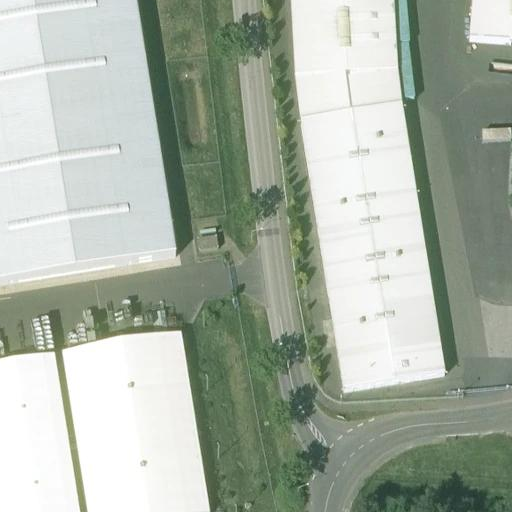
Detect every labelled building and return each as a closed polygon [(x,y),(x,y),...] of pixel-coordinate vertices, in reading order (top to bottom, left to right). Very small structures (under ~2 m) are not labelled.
[(132,0),(0,0),(0,286),(174,259),(132,0)] [(391,0),(289,0),(294,82),(396,76),(391,0)] [(511,0),(472,0),(468,44),(511,47),(511,0)] [(400,110),(396,76),(294,82),(300,126),(400,110)] [(400,110),(300,126),(343,395),(443,379),(400,110)] [(215,240),(196,243),(198,254),(217,252),(215,240)] [(209,511),(183,340),(65,359),(88,511),(209,511)] [(0,369),(0,511),(77,511),(52,361),(0,369)]
